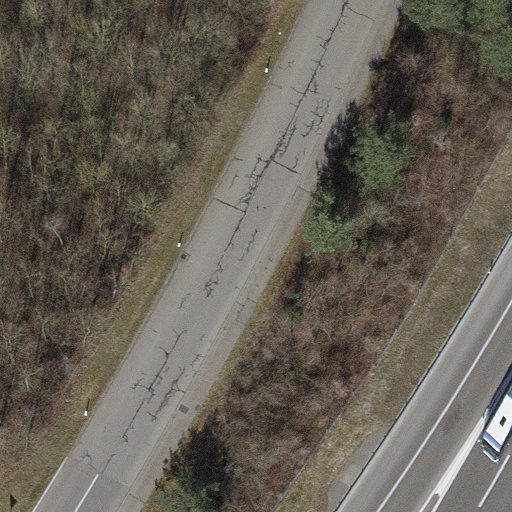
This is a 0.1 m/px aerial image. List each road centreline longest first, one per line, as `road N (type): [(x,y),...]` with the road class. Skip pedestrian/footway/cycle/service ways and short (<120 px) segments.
road 1 (tertiary): [(349,0),(243,220),(77,511)]
road 2 (motorway): [(511,370),(404,511)]
